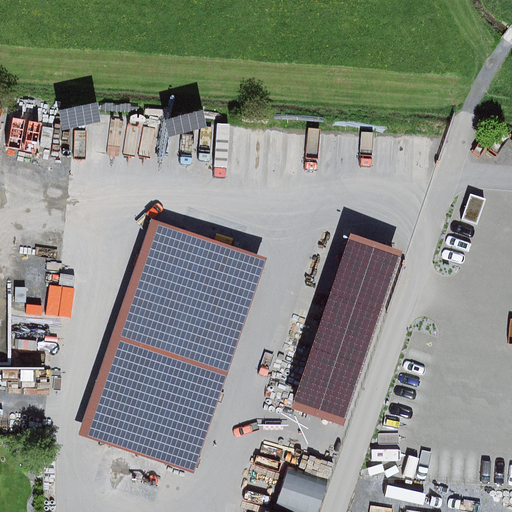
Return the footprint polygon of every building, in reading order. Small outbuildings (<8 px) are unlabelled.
[(4,119),(4,160),(33,160),(34,120),(4,119)] [(105,444),(178,230),(150,220),(77,435),(105,444)] [(241,251),(178,230),(105,444),(168,465),(241,251)] [(392,253),(350,238),(293,409),(335,423),(392,253)] [(241,251),(168,465),(191,473),(264,259),(241,251)] [(289,469),(276,508),(288,511),(317,511),(327,481),(289,469)]
